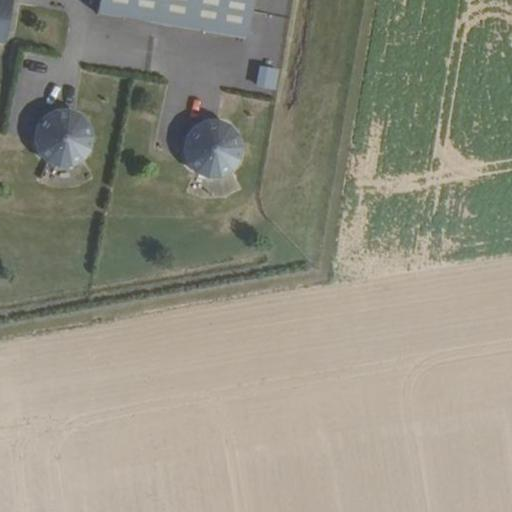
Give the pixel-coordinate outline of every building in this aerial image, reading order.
[(15,2),(4,0),(0,0),(0,45),(5,46),(15,2)] [(255,0),(103,0),(101,16),(249,40),(255,0)] [(258,65),(254,89),(274,92),(278,69),(258,65)] [(77,167),(86,162),(92,154),(95,145),(95,135),(92,126),(86,118),(78,112),(69,110),(59,110),(50,114),(42,120),(37,129),(36,139),(37,148),(41,157),(48,164),(57,169),(67,170),(77,167)] [(225,177),(234,171),(240,164),(244,154),(244,144),(241,135),(235,127),(227,122),(217,119),(207,120),(198,123),(191,130),(186,138),(184,148),(185,158),(190,167),(197,174),(206,178),(216,179),(225,177)]
